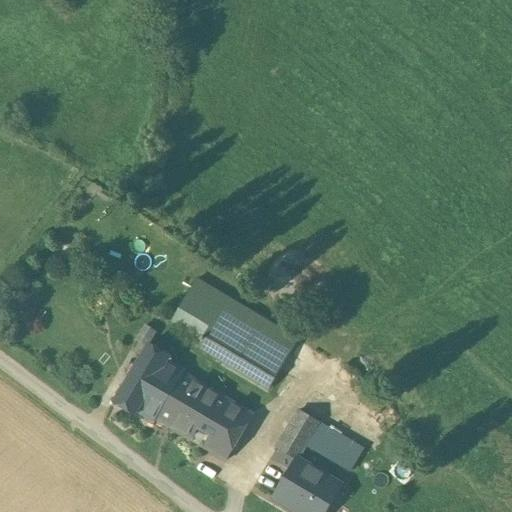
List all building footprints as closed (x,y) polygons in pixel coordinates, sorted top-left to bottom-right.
[(196,281),(171,322),(201,339),(200,341),(202,342),(198,348),(268,389),(297,341),(196,281)] [(145,326),(136,341),(147,348),(149,344),(156,333),(145,326)] [(135,417),(137,413),(168,362),(170,357),(149,344),(147,348),(113,404),(135,417)] [(168,362),(137,413),(154,423),(155,420),(183,374),(184,372),(168,362)] [(183,374),(155,420),(165,426),(192,380),(183,374)] [(254,416),(192,380),(165,426),(200,446),(226,461),(254,416)] [(298,411),(253,487),(295,511),(348,511),(349,511),(333,502),(364,449),(298,411)] [(226,461),(200,446),(190,463),(217,478),(226,461)]
